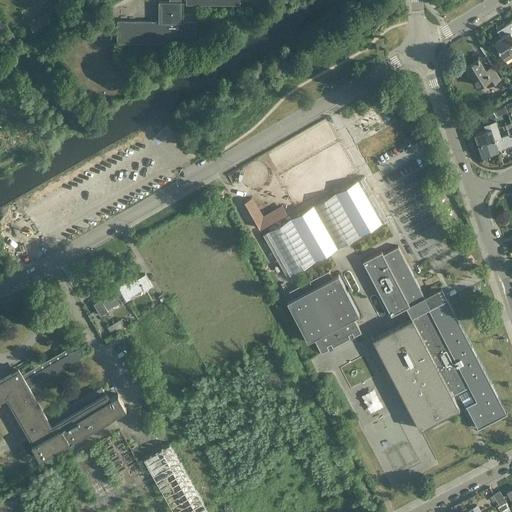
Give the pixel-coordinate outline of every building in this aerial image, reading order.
[(169,0),(170,1),(159,1),(158,20),(117,20),(117,42),(171,42),(171,35),(196,35),(196,21),(184,21),(184,3),(240,3),(239,0),(169,0)] [(35,33),(52,23),(46,14),(32,22),(34,25),(31,26),(35,33)] [(511,21),(506,25),(510,32),(494,42),(505,60),(511,55),(511,51),(511,50),(511,49),(511,21)] [(477,85),(485,80),(489,77),(493,82),(500,78),(492,66),(486,69),(479,58),(466,66),(477,85)] [(505,81),(498,84),(500,90),(507,87),(505,81)] [(496,108),(499,113),(511,107),(510,102),(496,108)] [(474,134),(478,145),(501,136),(496,121),(484,125),(486,130),(474,134)] [(511,132),(508,134),(501,136),(478,145),(482,155),(499,149),(511,144),(511,132)] [(316,260),(388,219),(364,176),(263,233),(287,276),(316,260)] [(247,206),(259,228),(287,212),(283,207),(262,219),(253,203),(247,206)] [(373,337),(406,401),(420,428),(459,407),(452,395),(456,393),(469,386),(476,399),(465,405),(466,406),(467,405),(478,427),(477,427),(477,428),(507,412),(506,412),(446,298),(430,307),(428,304),(398,245),(383,253),(382,250),(363,260),(391,315),(406,307),(409,313),(411,317),(373,337)] [(352,332),(354,336),(361,332),(353,317),(359,314),(338,273),(333,276),(329,270),(289,290),(292,297),(287,300),(308,341),(313,338),(321,353),(329,349),(327,345),(331,343),(332,347),(350,338),(348,334),(352,332)] [(118,285),(126,300),(130,298),(130,297),(143,288),(144,290),(152,285),(145,273),(137,278),(136,274),(132,277),(118,285)] [(93,303),(100,315),(108,310),(107,309),(121,301),(122,302),(126,300),(118,285),(103,294),(103,293),(99,295),(101,299),(93,303)] [(124,322),(109,330),(112,334),(126,326),(124,322)] [(0,400),(6,397),(27,432),(0,447),(0,451),(1,452),(0,452),(0,470),(5,479),(27,466),(14,444),(29,436),(33,442),(32,445),(39,456),(126,408),(118,393),(111,397),(107,391),(105,392),(101,386),(48,417),(30,386),(84,355),(79,346),(77,347),(74,344),(23,373),(20,367),(18,369),(15,364),(2,372),(4,376),(0,378),(0,400)] [(156,415),(166,409),(161,399),(150,405),(156,415)] [(209,511),(172,441),(145,455),(175,511),(209,511)] [(505,501),(499,490),(493,494),(499,504),(505,501)]
